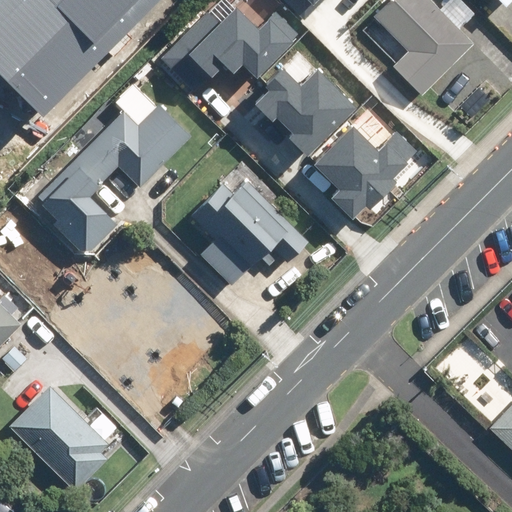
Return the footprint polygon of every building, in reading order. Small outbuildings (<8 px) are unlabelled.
[(0,0),(0,94),(30,123),(154,0),(0,0)] [(285,0),(305,19),(323,0),(285,0)] [(364,34),(395,62),(388,69),(419,98),(469,44),(455,31),(471,14),(455,0),(443,0),(433,11),(420,0),(384,0),(368,18),(374,23),(364,34)] [(209,13),(162,59),(174,70),(190,54),(213,78),(225,66),(233,73),(242,64),(258,78),(297,34),(276,14),(259,30),(236,8),(221,23),(209,13)] [(270,90),(256,105),(273,122),(276,118),(293,134),(288,139),(306,157),(356,109),(317,71),(301,87),(283,72),(267,86),(270,90)] [(27,204),(72,251),(88,251),(116,225),(87,196),(107,176),(126,196),(189,135),(156,102),(132,125),(120,113),(27,204)] [(353,127),(315,166),(339,190),(332,198),(354,219),(365,206),(370,210),(396,183),(392,179),(417,152),(398,133),(380,153),(353,127)] [(284,221),(266,203),(275,193),(242,161),(187,217),(210,240),(196,255),(228,287),(267,248),(285,265),(306,243),(284,221)] [(40,230),(11,202),(0,213),(0,268),(1,270),(40,230)] [(181,349),(140,307),(154,293),(125,264),(101,288),(66,323),(136,393),(181,349)] [(60,433),(46,420),(60,405),(0,349),(0,426),(17,442),(35,459),(60,433)] [(83,369),(62,391),(96,425),(118,403),(83,369)] [(511,404),(505,412),(492,426),(511,444),(511,404)]
